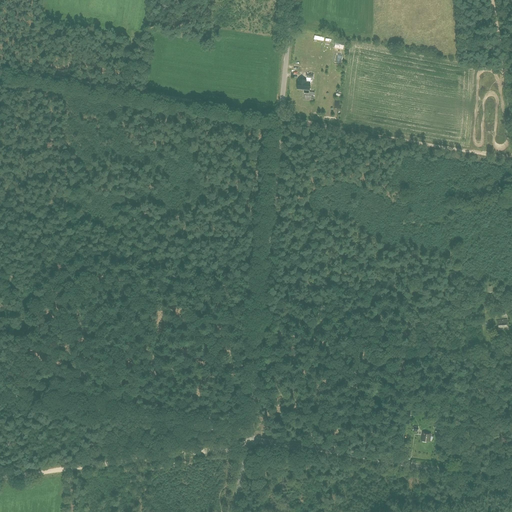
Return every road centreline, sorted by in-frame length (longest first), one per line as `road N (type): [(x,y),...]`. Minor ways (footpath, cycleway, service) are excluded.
road 1 (track): [(0,66),(511,159)]
road 2 (unclassified): [(248,438),(291,0)]
road 3 (unclassified): [(511,464),(454,471),(248,438)]
road 4 (track): [(0,393),(249,434)]
road 5 (track): [(124,461),(0,478)]
road 6 (track): [(247,444),(124,461)]
